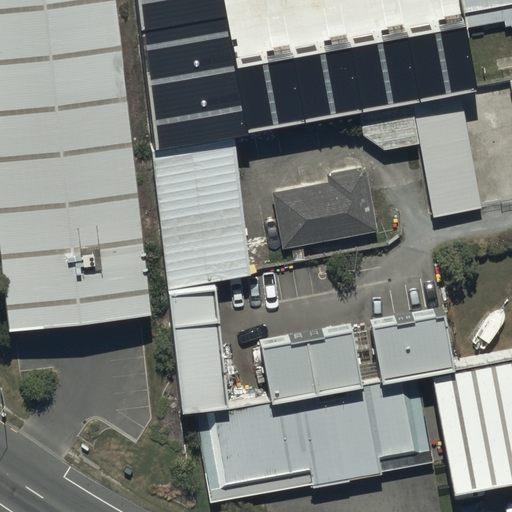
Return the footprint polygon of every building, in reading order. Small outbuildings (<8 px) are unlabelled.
[(111,0),(0,0),(0,302),(2,320),(144,305),(111,0)] [(511,0),(461,0),(467,26),(511,17),(511,0)] [(258,3),(210,11),(218,62),(267,54),(258,3)] [(398,23),(310,38),(316,75),(305,77),(309,99),(408,82),(398,23)] [(511,83),(501,86),(511,144),(511,83)] [(464,89),(346,111),(353,151),(416,139),(432,220),(487,210),(464,89)] [(186,112),(183,91),(144,95),(148,128),(168,126),(167,114),(186,112)] [(234,137),(142,151),(161,283),(254,270),(234,137)] [(367,174),(363,174),(361,166),(327,172),(328,181),(272,191),(282,247),(377,230),(367,174)] [(184,409),(227,405),(214,284),(171,289),(184,409)] [(444,312),(371,326),(381,379),(453,365),(444,312)] [(352,328),(261,345),(272,399),(363,382),(352,328)] [(511,356),(430,372),(453,490),(511,479),(511,356)] [(432,461),(417,375),(195,415),(210,501),(432,461)]
